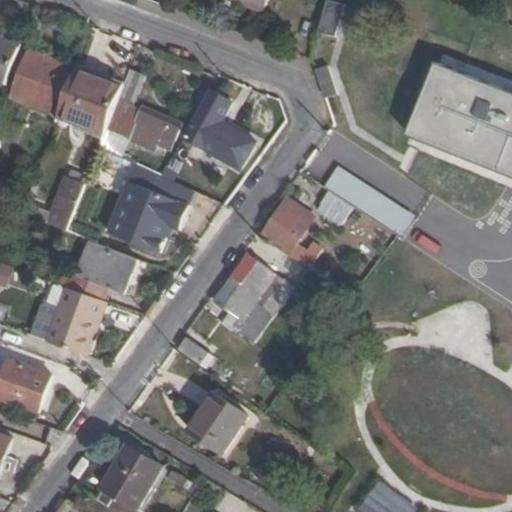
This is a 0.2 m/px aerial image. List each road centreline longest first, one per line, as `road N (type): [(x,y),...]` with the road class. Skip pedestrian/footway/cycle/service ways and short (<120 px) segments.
road 1 (residential): [(66,0),(292,82),(307,116),(34,511)]
road 2 (unknown): [(108,407),(284,511)]
road 3 (unknown): [(125,382),(0,336)]
